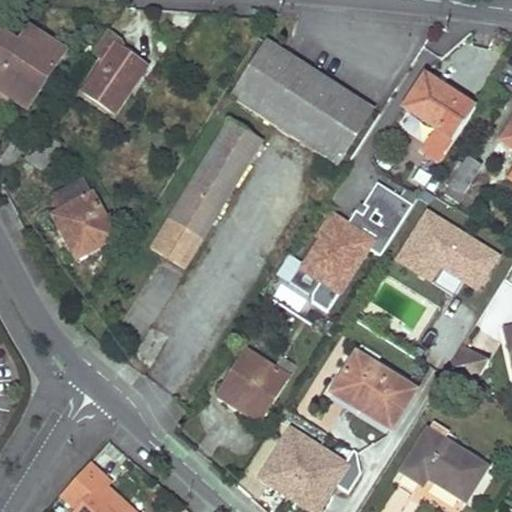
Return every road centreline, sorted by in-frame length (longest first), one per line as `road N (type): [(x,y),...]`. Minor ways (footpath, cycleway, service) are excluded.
road 1 (residential): [(85,385),(223,511)]
road 2 (unclassified): [(85,385),(0,228)]
road 3 (residential): [(7,511),(85,399),(85,385)]
